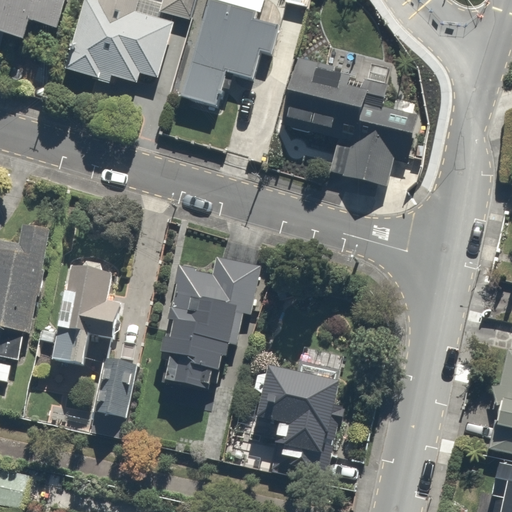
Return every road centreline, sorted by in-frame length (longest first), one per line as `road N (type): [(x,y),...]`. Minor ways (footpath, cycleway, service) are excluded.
road 1 (residential): [(0,128),(294,213),(429,263),(442,289)]
road 2 (residential): [(395,511),(442,289)]
